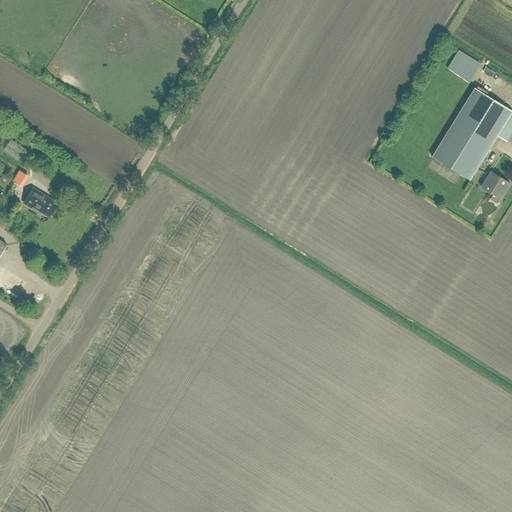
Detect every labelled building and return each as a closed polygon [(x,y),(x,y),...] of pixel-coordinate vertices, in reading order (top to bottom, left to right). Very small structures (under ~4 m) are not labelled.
[(432,157),(470,181),(511,113),(511,111),(475,88),(432,157)] [(28,150),(11,138),(4,148),(21,160),(28,150)] [(510,184),(491,172),(482,187),(501,199),(510,184)] [(431,181),(424,186),(430,194),(437,189),(431,181)] [(50,217),(58,204),(32,188),(23,202),(32,208),(33,206),(50,217)] [(0,214),(5,218),(17,200),(11,196),(0,213),(0,214)] [(11,287),(18,291),(23,283),(2,271),(0,275),(0,284),(9,290),(11,287)]
